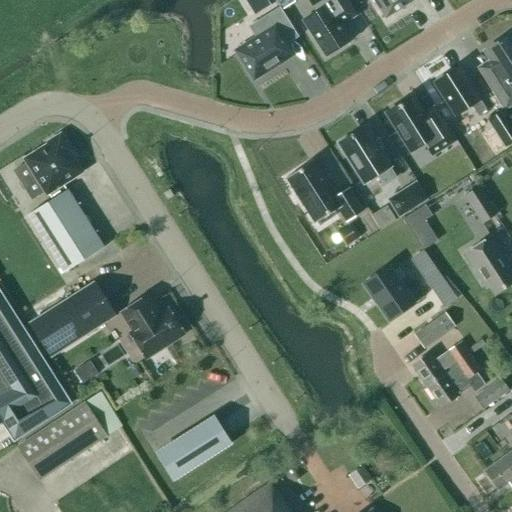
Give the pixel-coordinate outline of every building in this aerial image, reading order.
[(293,0),(275,0),(282,11),(295,2),(293,0)] [(352,9),(345,0),(308,0),(316,12),(302,21),(325,57),(351,41),(337,18),(352,9)] [(373,0),(385,19),(413,1),(411,0),(373,0)] [(237,52),(254,79),(291,55),(284,45),(297,37),(279,8),(253,25),(260,37),(237,52)] [(484,51),(489,59),(478,67),(486,79),(505,109),(511,103),(511,38),(510,35),(484,51)] [(455,116),(468,107),(473,108),(478,118),(487,112),(458,68),(434,83),(455,116)] [(412,97),(386,113),(411,151),(424,143),(432,156),(455,141),(438,114),(433,107),(422,114),(412,97)] [(511,142),(511,125),(503,111),(488,121),(504,147),(511,142)] [(339,144),(364,183),(376,175),(383,186),(395,178),(388,167),(389,167),(364,128),(339,144)] [(47,193),(52,200),(67,190),(62,184),(81,172),(66,149),(69,148),(60,134),(46,143),(48,145),(25,160),(47,193)] [(301,202),(315,224),(338,209),(346,222),(363,211),(349,189),(337,197),(313,160),(286,178),(294,192),(293,193),(300,203),(301,202)] [(415,183),(388,200),(399,217),(426,200),(415,183)] [(464,196),(481,223),(495,214),(478,187),(464,196)] [(67,190),(52,200),(27,216),(64,273),(104,247),(67,190)] [(424,204),(403,218),(414,235),(428,225),(424,219),(431,214),(424,204)] [(502,255),(491,237),(464,254),(485,288),(488,286),(494,294),(511,282),(511,276),(499,257),(502,255)] [(387,266),(362,284),(389,321),(414,302),(387,266)] [(93,282),(29,323),(51,357),(115,316),(93,282)] [(120,313),(121,314),(125,311),(136,329),(129,334),(145,358),(149,356),(153,357),(159,353),(161,348),(184,334),(168,309),(158,316),(145,297),(120,313)] [(413,335),(423,349),(454,327),(444,312),(413,335)] [(0,417),(34,396),(0,341),(0,417)] [(412,366),(426,386),(470,356),(460,342),(434,360),(430,353),(412,366)] [(470,356),(426,386),(440,407),(458,394),(457,392),(469,384),(474,392),(484,385),(476,373),(481,370),(470,356)] [(474,397),(482,408),(509,390),(500,378),(474,397)] [(17,447),(39,481),(106,436),(84,403),(17,447)] [(173,480),(230,444),(213,417),(156,453),(173,480)] [(511,451),(485,471),(498,489),(508,482),(511,487),(511,451)] [(359,487),(372,477),(361,465),(349,475),(359,487)] [(228,511),(291,511),(271,483),(228,511)]
